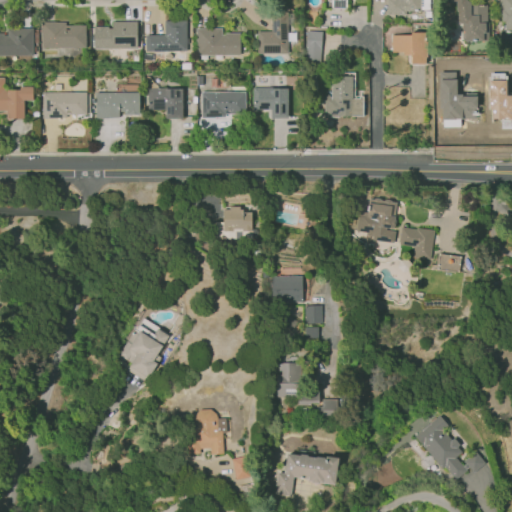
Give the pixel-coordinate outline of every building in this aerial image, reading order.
[(429,0),(429,10),(420,10),(406,10),(406,14),(387,14),(387,0),(429,0)] [(446,0),(465,0),(470,4),(485,5),(487,41),(463,40),(462,24),(460,24),(456,22),(457,12),(455,10),(455,3),(447,3),(446,0)] [(497,0),(511,0),(511,33),(503,33),(503,21),(500,21),(501,11),(497,11),(497,0)] [(256,30),(257,53),(287,53),(289,45),(296,46),(296,30),(287,30),(286,12),(271,12),(271,31),(256,30)] [(111,20),(136,21),(136,47),(92,49),(92,26),(111,27),(111,20)] [(163,20),(185,21),(186,50),(144,51),(144,34),(162,34),(163,20)] [(40,46),(85,47),(84,26),(65,25),(65,22),(40,21),(40,46)] [(6,28),(32,28),(32,55),(0,55),(0,33),(4,33),(4,35),(6,35),(6,28)] [(195,28),(221,28),(221,34),(225,34),(225,33),(239,33),(240,53),(196,54),(195,28)] [(306,30),(322,32),(320,65),(304,63),(306,30)] [(391,34),(410,35),(411,33),(425,33),(425,64),(410,63),(410,56),(404,55),(404,52),(392,52),(391,45),(389,45),(389,41),(392,41),(391,34)] [(331,71),(355,72),(354,96),(362,96),(362,116),(324,116),(324,102),(321,100),(327,94),(330,96),(331,71)] [(0,77),(4,77),(4,90),(20,89),(19,86),(32,87),(33,99),(23,100),(24,119),(7,119),(6,112),(0,111),(0,77)] [(252,87),(287,87),(287,117),(270,117),(270,109),(251,109),(252,87)] [(147,88),(182,89),(181,117),(164,117),(165,109),(147,110),(147,88)] [(42,91),(86,92),(86,93),(90,93),(90,115),(66,115),(66,117),(42,117),(42,91)] [(200,91),(245,92),(245,114),(225,114),(225,117),(201,117),(200,91)] [(94,92),(138,92),(138,113),(123,114),(123,111),(119,111),(119,116),(95,117),(94,92)] [(368,198),(374,199),(375,198),(380,199),(381,201),(383,201),(385,200),(390,200),(391,202),(395,202),(392,228),(386,227),(386,230),(394,231),(393,242),(372,239),(372,236),(365,235),(365,231),(355,230),(358,211),(366,212),(368,198)] [(222,209),(229,209),(229,206),(239,206),(239,209),(242,209),(242,212),(251,212),(251,227),(256,227),(256,239),(214,239),(214,222),(222,222),(222,209)] [(416,227),(433,229),(429,259),(412,257),(413,246),(398,244),(400,227),(416,229),(416,227)] [(270,276),(301,275),(302,301),(271,301),(270,276)] [(304,305),(321,304),(322,323),(305,324),(304,305)] [(138,324),(152,333),(156,327),(169,336),(157,355),(161,357),(145,382),(127,370),(132,362),(119,354),(138,324)] [(304,327),(317,327),(317,343),(305,343),(304,327)] [(281,363),(298,364),(298,384),(318,384),(318,403),(310,403),(310,405),(297,405),(297,400),(300,400),(300,397),(276,397),(276,375),(281,375),(281,363)] [(322,398),(336,398),(336,416),(317,416),(317,406),(322,406),(322,398)] [(199,409),(209,408),(215,413),(217,418),(225,418),(226,433),(222,433),(223,453),(209,453),(209,447),(199,448),(199,454),(187,454),(187,442),(194,442),(193,416),(199,409)] [(438,414),(448,426),(442,430),(451,440),(453,438),(459,445),(456,447),(461,452),(455,457),(463,466),(466,464),(463,461),(475,451),(485,463),(473,473),(468,467),(466,469),(467,471),(455,481),(444,468),(442,471),(413,436),(438,414)] [(286,453),(299,455),(300,453),(307,454),(307,456),(315,457),(315,455),(325,457),(325,455),(338,457),(334,485),(307,481),(308,478),(292,476),(290,495),(275,493),(277,472),(284,473),(286,453)] [(231,458),(246,455),(250,476),(235,479),(231,458)]
